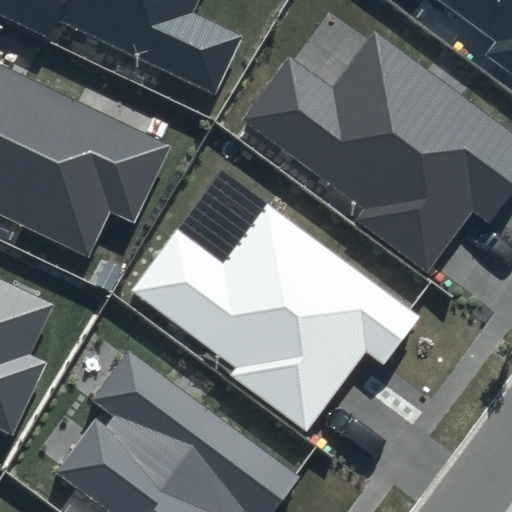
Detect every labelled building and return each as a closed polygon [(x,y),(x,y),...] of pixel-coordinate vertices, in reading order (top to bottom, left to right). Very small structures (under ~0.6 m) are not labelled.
[(0,0),(0,17),(49,40),(58,20),(214,93),(241,36),(192,13),(197,0),(0,0)] [(511,0),(438,0),(495,41),(485,54),(511,73),(511,0)] [(511,193),(511,132),(375,31),(333,87),(291,55),(244,118),(365,208),(355,221),(427,274),(473,211),(490,224),(511,193)] [(171,145),(0,65),(0,214),(89,257),(111,211),(135,222),(171,145)] [(417,317),(267,206),(224,264),(176,229),(130,290),(234,368),(228,375),(306,433),(367,351),(383,363),(417,317)] [(54,303),(0,277),(0,427),(13,434),(47,362),(30,354),(54,303)] [(274,511),(301,477),(128,349),(91,400),(114,417),(106,427),(94,419),(55,472),(109,511),(274,511)]
